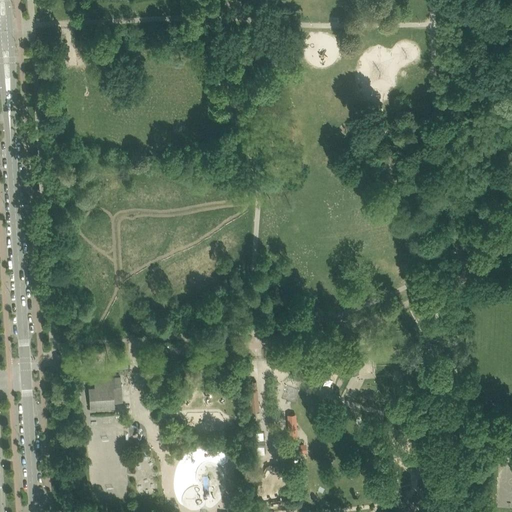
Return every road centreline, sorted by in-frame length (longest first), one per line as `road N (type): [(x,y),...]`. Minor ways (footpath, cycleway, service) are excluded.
road 1 (secondary): [(25,384),(9,99)]
road 2 (secondary): [(33,511),(25,384)]
